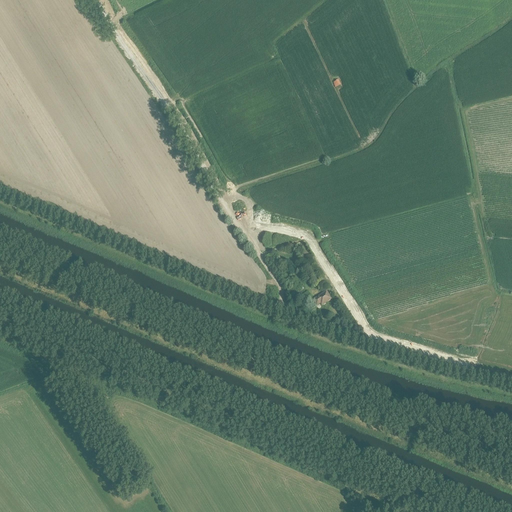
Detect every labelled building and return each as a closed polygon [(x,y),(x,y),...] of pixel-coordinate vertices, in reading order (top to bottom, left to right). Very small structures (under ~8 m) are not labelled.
[(339,80),(333,82),(335,88),(341,85),(339,80)] [(303,251),(299,253),(304,262),(309,259),(303,251)] [(297,278),(293,280),(295,284),(294,285),(294,286),(293,286),(295,290),(296,289),(298,293),(304,289),(301,285),(297,278)] [(326,291),(313,300),(317,306),(321,304),(322,306),(326,304),(326,303),(332,299),(326,291)] [(301,295),(297,298),(301,304),(311,297),(308,292),(301,296),(301,295)]
